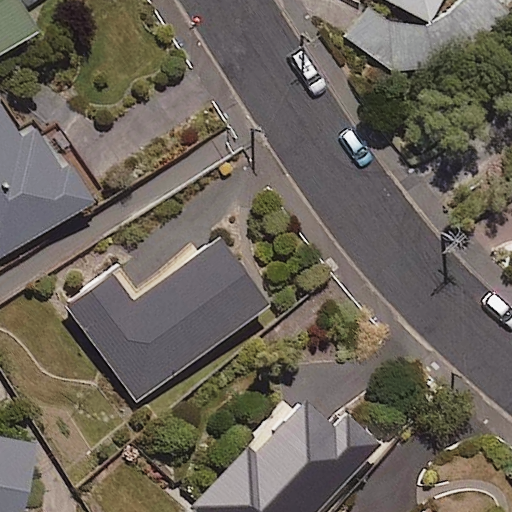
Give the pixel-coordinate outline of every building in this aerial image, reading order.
[(0,0),(0,40),(30,21),(16,0),(0,0)] [(435,0),(394,0),(428,16),(435,0)] [(79,112),(42,75),(21,97),(58,133),(79,112)] [(14,127),(0,106),(0,248),(92,188),(65,146),(51,155),(27,119),(14,127)] [(262,297),(209,227),(125,291),(103,262),(59,295),(135,394),(262,297)] [(325,411),(293,383),(188,498),(203,511),(303,511),(374,435),(335,400),(325,411)] [(11,511),(26,431),(0,427),(0,511),(11,511)] [(432,511),(417,496),(400,511),(432,511)]
